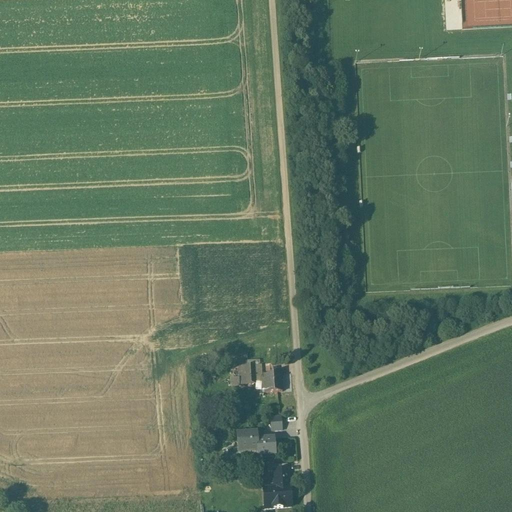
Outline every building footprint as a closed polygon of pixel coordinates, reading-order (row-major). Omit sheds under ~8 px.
[(254,367),(238,368),(239,386),(254,386),(254,367)] [(280,376),(264,377),(264,388),(261,388),(262,392),(265,392),(265,395),(281,393),(280,376)] [(256,435),(237,437),(238,449),(238,454),(257,453),(256,442),(256,435)] [(256,442),(257,453),(257,459),(274,458),(273,441),(256,442)] [(238,449),(226,450),(226,460),(239,459),(238,454),(238,449)] [(278,489),(264,491),(265,511),(290,509),(287,472),(277,473),(278,489)]
